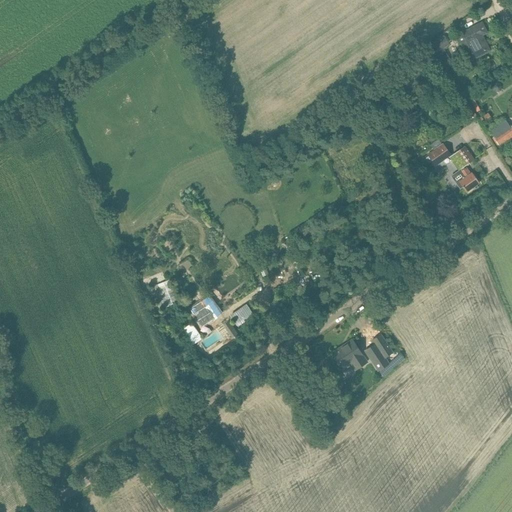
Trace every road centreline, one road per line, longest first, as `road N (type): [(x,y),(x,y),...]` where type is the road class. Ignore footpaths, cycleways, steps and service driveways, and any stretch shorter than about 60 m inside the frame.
road 1 (unclassified): [(37,511),(511,199)]
road 2 (track): [(169,0),(0,119)]
road 3 (track): [(0,372),(54,500)]
